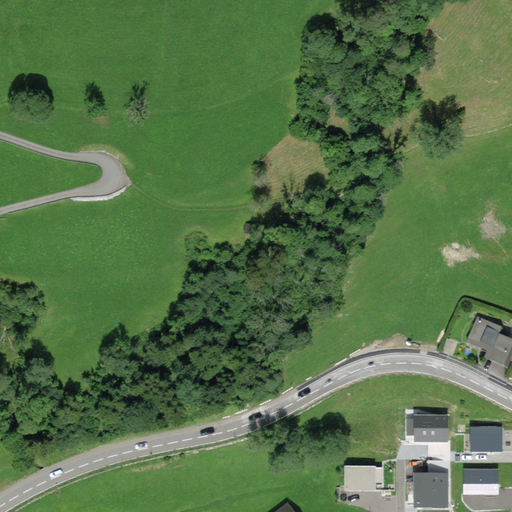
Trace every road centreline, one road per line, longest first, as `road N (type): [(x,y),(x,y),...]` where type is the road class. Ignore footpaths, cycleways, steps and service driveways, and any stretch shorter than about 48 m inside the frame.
road 1 (primary): [(0,506),(87,463),(233,430),(365,367),(440,367),(511,401)]
road 2 (track): [(0,211),(98,189),(113,176),(103,159),(0,135)]
